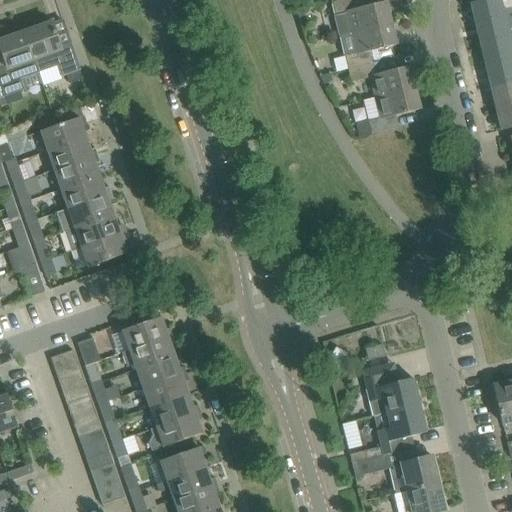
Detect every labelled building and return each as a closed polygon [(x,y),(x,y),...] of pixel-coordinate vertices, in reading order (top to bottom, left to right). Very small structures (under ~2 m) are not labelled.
[(330,0),(334,17),(339,36),(390,24),(385,2),(377,4),(376,0),(330,0)] [(475,24),(511,15),(511,3),(511,0),(485,0),(482,1),(470,4),(475,24)] [(511,37),(511,15),(475,24),(480,46),(511,37)] [(80,70),(71,43),(59,47),(51,23),(24,32),(38,73),(57,67),(60,77),(80,70)] [(390,24),(339,36),(344,55),(347,69),(374,63),(395,58),(392,46),(396,45),(390,24)] [(20,79),(38,73),(24,32),(0,40),(0,50),(6,66),(0,67),(0,82),(5,97),(24,90),(20,79)] [(485,67),(511,60),(511,37),(480,46),(485,67)] [(374,63),(347,69),(351,84),(370,79),(374,98),(414,88),(409,67),(397,70),(395,58),(374,63)] [(511,82),(511,60),(485,67),(490,88),(511,82)] [(511,105),(511,82),(490,88),(495,109),(511,105)] [(379,118),(368,121),(371,135),(398,128),(396,116),(419,110),(414,88),(374,98),(379,118)] [(511,105),(495,109),(501,131),(511,128),(511,105)] [(81,108),(43,121),(46,130),(65,123),(84,116),(81,108)] [(352,111),(354,122),(366,119),(363,108),(352,111)] [(46,152),(85,138),(81,126),(86,124),(84,116),(65,123),(46,130),(39,132),(46,152)] [(53,171),(97,156),(95,149),(89,151),(85,138),(46,152),(53,171)] [(11,158),(6,142),(0,144),(0,155),(2,163),(5,162),(7,166),(15,162),(13,157),(11,158)] [(60,191),(99,177),(94,164),(100,163),(97,156),(53,171),(60,191)] [(18,166),(17,167),(15,162),(7,166),(14,185),(23,182),(18,166)] [(67,210),(111,195),(108,187),(103,189),(99,177),(60,191),(67,210)] [(30,202),(29,197),(23,182),(14,185),(21,205),(30,202)] [(15,207),(13,202),(8,187),(0,190),(0,196),(5,211),(15,207)] [(74,229),(112,216),(108,203),(113,201),(111,195),(67,210),(56,214),(63,233),(74,229)] [(27,224),(37,221),(30,202),(21,205),(27,224)] [(22,226),(16,210),(15,207),(5,211),(8,218),(2,221),(5,232),(12,229),(12,230),(22,226)] [(80,248),(124,233),(122,226),(116,228),(112,216),(74,229),(80,248)] [(44,240),(42,235),(37,221),(27,224),(34,243),(44,240)] [(28,245),(27,241),(22,226),(12,230),(19,249),(28,245)] [(80,248),(81,249),(87,268),(126,254),(126,253),(125,253),(121,241),(127,239),(124,233),(80,248)] [(50,259),(45,243),(44,240),(34,243),(41,262),(50,259)] [(35,264),(29,249),(28,245),(19,249),(25,267),(25,268),(35,264)] [(41,262),(46,277),(56,274),(50,259),(41,262)] [(40,279),(35,264),(25,268),(25,267),(19,269),(12,272),(12,275),(13,278),(16,279),(24,276),(31,296),(44,292),(40,279)] [(121,352),(172,334),(170,329),(164,330),(160,319),(161,318),(160,317),(122,331),(128,349),(121,352)] [(135,369),(173,355),(169,344),(175,342),(172,334),(121,352),(127,367),(134,364),(135,369)] [(100,361),(99,357),(92,339),(77,344),(85,366),(94,363),(100,361)] [(382,345),(365,349),(368,361),(385,357),(382,345)] [(50,359),(54,369),(77,361),(73,351),(50,359)] [(142,388),(186,373),(183,367),(178,369),(173,355),(135,369),(142,388)] [(54,369),(58,380),(80,372),(77,361),(54,369)] [(100,381),(99,378),(94,363),(85,366),(90,382),(91,384),(100,381)] [(373,417),(419,406),(413,379),(391,384),(387,366),(362,372),(373,417)] [(58,380),(62,392),(84,384),(80,372),(58,380)] [(149,407),(187,394),(183,383),(188,381),(186,373),(142,388),(149,407)] [(502,425),(511,422),(511,375),(505,377),(506,383),(493,386),(502,425)] [(107,400),(102,386),(100,381),(91,384),(93,389),(98,403),(107,400)] [(62,392),(66,403),(88,395),(84,384),(62,392)] [(156,426),(199,411),(197,405),(191,407),(187,394),(149,407),(156,426)] [(0,433),(17,427),(6,395),(0,397),(0,433)] [(66,403),(70,414),(92,406),(88,395),(66,403)] [(114,420),(113,417),(107,400),(98,403),(103,420),(104,423),(114,420)] [(70,414),(74,426),(96,418),(92,406),(70,414)] [(385,455),(406,450),(407,450),(404,438),(426,433),(419,406),(373,417),(381,448),(365,452),(367,460),(385,455)] [(164,447),(176,443),(201,434),(201,433),(196,421),(202,419),(199,411),(156,426),(150,429),(152,435),(148,443),(151,451),(163,446),(164,447)] [(74,426),(78,437),(100,429),(96,418),(74,426)] [(121,439),(116,425),(114,420),(104,423),(106,428),(111,442),(121,439)] [(78,437),(82,448),(104,440),(100,429),(78,437)] [(121,439),(111,442),(117,458),(126,455),(121,440),(121,439)] [(82,448),(86,460),(108,452),(104,440),(82,448)] [(166,480),(204,467),(200,456),(206,454),(203,446),(160,461),(166,480)] [(431,456),(409,462),(406,450),(385,455),(383,456),(367,460),(355,463),(358,477),(389,469),(395,494),(438,484),(431,456)] [(86,460),(90,471),(112,463),(108,452),(86,460)] [(90,471),(94,483),(116,475),(112,463),(90,471)] [(15,479),(16,480),(34,473),(30,465),(6,473),(9,481),(15,479)] [(138,490),(129,465),(120,468),(129,493),(138,490)] [(173,500),(216,485),(214,478),(209,480),(204,467),(166,480),(173,500)] [(94,483),(97,494),(120,486),(116,475),(94,483)] [(440,511),(445,511),(438,484),(395,494),(399,511),(440,511)] [(200,511),(218,506),(214,494),(219,492),(216,485),(173,500),(177,511),(200,511)] [(97,494),(102,506),(124,498),(120,486),(97,494)] [(0,501),(11,498),(8,489),(0,491),(0,501)] [(137,511),(145,509),(140,495),(138,490),(129,493),(131,498),(135,511),(137,511)]
